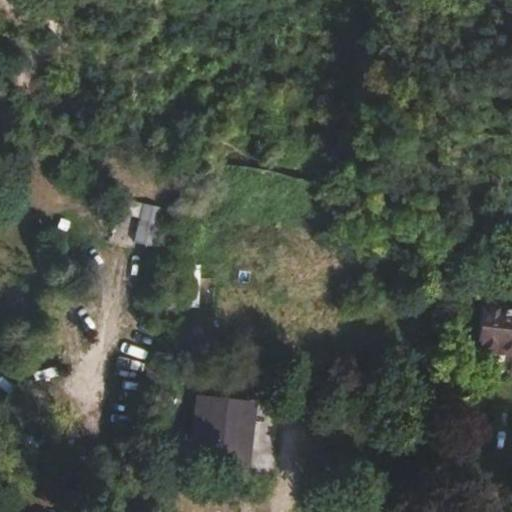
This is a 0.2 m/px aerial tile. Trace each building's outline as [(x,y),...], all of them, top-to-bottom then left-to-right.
[(139,204),(134,250),(157,253),(162,206),(139,204)] [(184,310),(198,310),(200,265),(185,265),(184,310)] [(280,313),(284,298),(267,293),(263,308),(280,313)] [(511,312),(481,309),(477,349),(511,353),(511,312)] [(255,401),(194,395),(188,460),(250,466),(255,401)]
